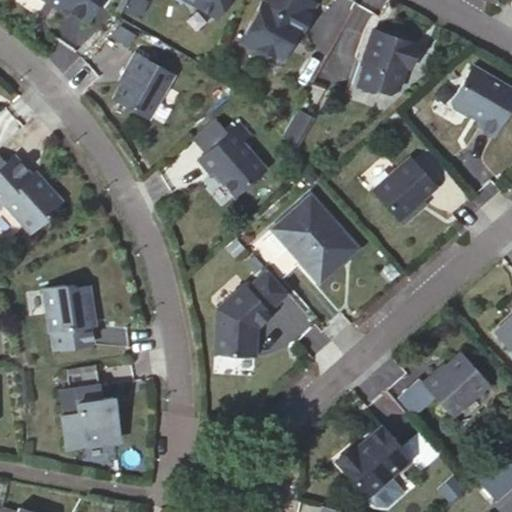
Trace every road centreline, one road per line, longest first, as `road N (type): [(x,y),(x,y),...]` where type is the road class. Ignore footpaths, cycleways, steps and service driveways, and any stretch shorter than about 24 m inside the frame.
road 1 (residential): [(0,43),(39,74),(98,148),(134,216),(162,289),(179,388),(174,451),(276,483)]
road 2 (residential): [(511,222),(304,405),(281,443),(276,483)]
